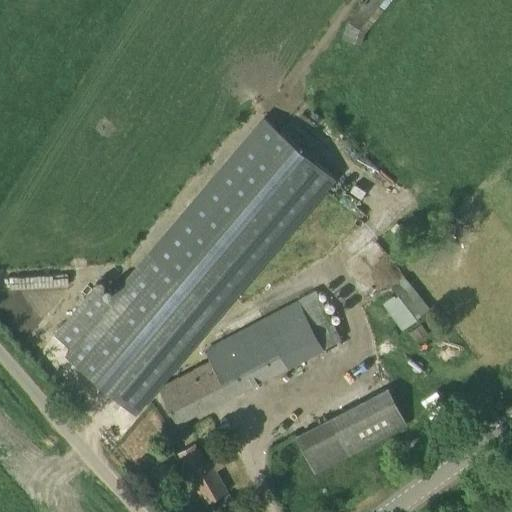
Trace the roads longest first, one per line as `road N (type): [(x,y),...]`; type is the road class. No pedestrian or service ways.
road 1 (unclassified): [(140,511),(0,352)]
road 2 (tertiary): [(405,511),(511,441)]
